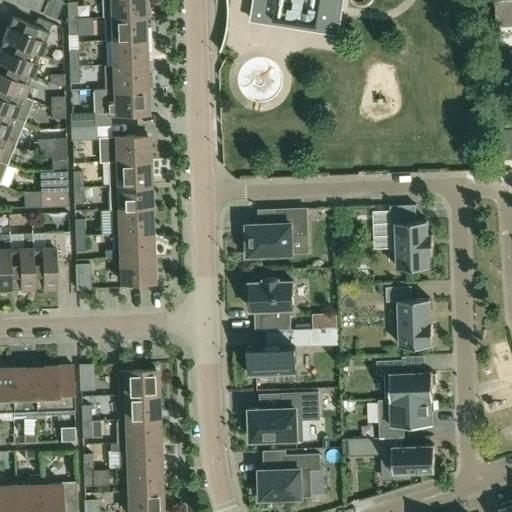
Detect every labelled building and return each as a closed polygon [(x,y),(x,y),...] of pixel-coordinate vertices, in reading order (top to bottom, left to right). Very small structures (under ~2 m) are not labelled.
[(41,0),(15,0),(15,1),(37,10),(41,0)] [(47,0),(42,13),(49,16),(54,0),(47,0)] [(63,1),(61,0),(54,0),(49,16),(55,19),(63,1)] [(101,0),(102,17),(104,17),(104,16),(112,16),(122,16),(143,15),(143,5),(147,4),(146,0),(101,0)] [(511,0),(496,0),(497,25),(501,25),(501,45),(511,44),(511,0)] [(67,17),(76,17),(76,1),(66,1),(67,17)] [(150,26),(144,27),(143,15),(122,16),(112,16),(104,16),(104,17),(105,40),(150,39),(150,26)] [(43,43),(48,31),(51,22),(37,17),(34,25),(12,16),(3,38),(39,53),(38,53),(42,55),(46,45),(43,43)] [(76,17),(67,17),(68,33),(77,33),(76,17)] [(34,64),(38,53),(39,53),(3,38),(0,45),(0,61),(30,74),(33,76),(37,66),(34,64)] [(150,50),(150,39),(105,40),(106,64),(145,63),(145,51),(150,50)] [(68,49),(69,65),(78,65),(77,49),(68,49)] [(25,85),(30,74),(0,61),(0,86),(25,96),(29,87),(25,85)] [(152,86),(151,74),(145,75),(145,63),(106,64),(106,65),(103,65),(104,88),(146,87),(152,86)] [(78,65),(69,65),(69,81),(78,81),(78,65)] [(64,85),(63,73),(49,73),(49,82),(58,85),(64,85)] [(31,99),(25,97),(25,96),(0,86),(0,110),(23,120),(31,99)] [(110,124),(110,113),(147,112),(146,87),(104,88),(91,89),(92,112),(71,113),(71,126),(95,125),(110,124)] [(50,107),(65,106),(64,95),(50,96),(50,107)] [(65,106),(50,107),(51,118),(65,117),(65,106)] [(0,135),(14,141),(23,120),(0,110),(0,135)] [(96,137),(95,125),(71,126),(72,138),(96,137)] [(511,128),(499,129),(499,159),(511,159),(511,128)] [(14,141),(0,135),(0,159),(7,163),(16,141),(14,141)] [(148,160),(147,135),(101,136),(102,160),(107,160),(107,161),(148,160)] [(51,138),(52,149),(66,148),(66,137),(51,138)] [(66,159),(66,148),(52,149),(52,160),(52,169),(67,169),(66,159)] [(149,183),(148,160),(107,161),(108,186),(118,185),(149,183)] [(86,190),(96,189),(95,186),(105,185),(103,166),(85,167),(86,190)] [(52,169),(53,190),(67,190),(67,179),(67,169),(52,169)] [(72,170),(73,186),(82,186),(82,170),(72,170)] [(150,208),(149,190),(149,183),(118,185),(118,208),(119,209),(150,208)] [(83,202),(82,186),(73,186),(73,202),(83,202)] [(68,201),(67,190),(53,190),(53,201),(68,201)] [(416,220),(416,204),(391,205),(392,249),(397,248),(398,268),(429,267),(428,253),(433,252),(432,234),(428,234),(427,220),(416,220)] [(151,231),(150,208),(119,209),(118,208),(111,208),(112,233),(151,231)] [(307,208),(277,209),(277,223),(247,224),(248,239),(244,239),(244,258),(264,257),(263,253),(292,252),(292,235),(308,234),(307,208)] [(74,218),(75,234),(84,234),(83,218),(74,218)] [(56,260),(64,260),(63,231),(44,231),(44,247),(32,248),(33,286),(44,286),(44,289),(54,289),(54,285),(57,285),(56,260)] [(152,256),(151,231),(112,233),(113,251),(105,251),(105,258),(120,257),(152,256)] [(32,248),(31,232),(22,232),(22,248),(9,248),(10,287),(21,287),(21,290),(31,290),(31,286),(33,286),(32,248)] [(9,248),(9,233),(0,233),(0,290),(8,290),(8,287),(10,287),(9,248)] [(84,234),(75,234),(75,250),(84,250),(84,234)] [(153,280),(152,256),(120,257),(121,281),(153,280)] [(89,288),(88,264),(76,264),(76,288),(89,288)] [(261,330),(286,329),(291,329),(290,308),(294,307),(293,281),(278,281),(278,278),(264,278),(264,282),(249,282),(249,284),(245,284),(246,298),(250,298),(250,309),(262,309),(262,315),(260,315),(261,330)] [(412,299),(411,286),(386,287),(387,301),(399,300),(400,346),(432,344),(431,341),(433,341),(432,321),(431,321),(430,298),(412,299)] [(310,328),(291,329),(286,329),(286,345),(248,346),(249,374),(297,373),(296,346),(310,345),(310,328)] [(436,374),(432,374),(432,371),(402,372),(401,359),(377,360),(378,374),(385,374),(386,399),(391,399),(391,398),(433,397),(433,385),(437,384),(436,374)] [(74,407),(73,378),(72,364),(34,366),(35,416),(44,416),(44,408),(74,407)] [(93,388),(92,364),(79,364),(80,388),(93,388)] [(0,409),(12,409),(11,367),(0,366),(0,409)] [(35,416),(34,366),(11,367),(12,409),(27,409),(27,416),(35,416)] [(157,393),(156,368),(117,370),(118,395),(157,393)] [(250,409),(251,439),(278,438),(278,441),(303,440),(302,419),(320,418),(319,392),(280,393),(280,408),(250,409)] [(157,417),(157,393),(118,395),(119,419),(157,417)] [(432,398),(433,398),(433,397),(391,398),(391,399),(392,423),(379,423),(380,437),(401,437),(404,437),(404,424),(433,423),(432,410),(434,410),(433,400),(432,400),(432,398)] [(81,404),(81,420),(91,420),(90,404),(81,404)] [(158,441),(157,417),(119,419),(119,420),(116,420),(117,443),(158,441)] [(91,420),(81,420),(82,436),(91,436),(91,420)] [(36,442),(36,433),(23,434),(24,443),(36,442)] [(434,444),(401,446),(401,437),(380,437),(349,438),(350,454),(383,453),(383,459),(393,458),(393,478),(410,477),(410,471),(435,470),(434,444)] [(159,465),(158,441),(117,443),(110,444),(110,451),(120,451),(121,468),(128,467),(128,466),(159,465)] [(37,458),(37,449),(24,449),(24,458),(37,458)] [(83,469),(92,468),(92,452),(83,453),(83,469)] [(320,469),(320,453),(284,455),(285,469),(260,470),(260,484),(256,485),(256,502),(273,501),(273,497),(311,496),(310,469),(320,469)] [(160,489),(159,465),(128,466),(128,467),(129,490),(160,489)] [(92,468),(83,469),(84,485),(93,484),(92,468)] [(38,511),(38,475),(29,476),(29,484),(15,484),(16,511),(38,511)] [(62,511),(62,510),(77,510),(76,482),(46,483),(46,475),(38,475),(38,511),(62,511)] [(0,511),(16,511),(15,484),(1,485),(0,477),(0,476),(0,511)] [(160,511),(160,489),(129,490),(129,511),(160,511)] [(97,511),(97,499),(84,500),(84,511),(97,511)] [(511,511),(511,501),(511,500),(501,503),(502,507),(500,508),(500,511),(511,511)]
